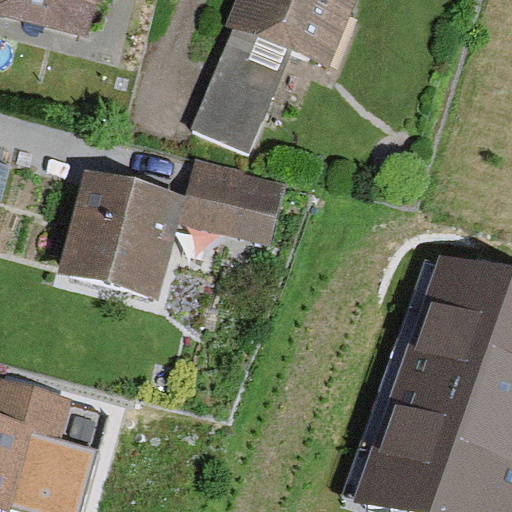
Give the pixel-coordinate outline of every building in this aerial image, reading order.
[(0,0),(0,11),(83,29),(88,0),(0,0)] [(347,0),(239,0),(191,129),(242,148),(282,42),(325,58),(347,0)] [(180,194),(86,171),(60,272),(150,294),(168,221),(268,246),(282,188),(188,165),(180,194)] [(511,511),(511,294),(421,263),(339,501),(370,511),(511,511)] [(0,508),(8,510),(24,435),(60,443),(69,401),(0,386),(0,508)]
